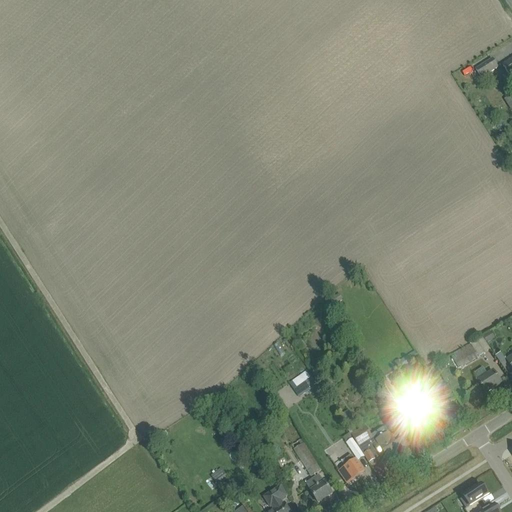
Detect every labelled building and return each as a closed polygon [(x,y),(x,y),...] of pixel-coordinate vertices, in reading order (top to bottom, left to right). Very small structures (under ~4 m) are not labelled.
[(511,58),(502,65),(511,80),(511,79),(511,58)] [(476,70),(481,79),(498,68),(492,60),(476,70)] [(472,348),(453,359),(456,365),(458,369),(459,369),(479,358),(478,357),(472,348)] [(401,360),(396,361),(398,368),(403,367),(402,364),(414,356),(412,353),(401,360)] [(483,368),(474,374),(474,375),(475,376),(478,381),(486,394),(501,384),(493,372),(488,375),(484,369),(483,368)] [(290,383),(300,397),(316,385),(306,371),(290,383)] [(398,399),(386,380),(377,386),(389,405),(398,399)] [(414,411),(409,415),(416,427),(422,424),(426,430),(440,421),(435,413),(433,411),(428,403),(424,397),(410,405),(414,411)] [(355,433),(351,435),(354,439),(358,447),(364,455),(375,448),(380,457),(385,454),(387,458),(400,450),(395,441),(393,438),(392,439),(388,434),(387,434),(384,428),(371,436),(365,427),(355,433)] [(322,471),(302,439),(292,446),(312,477),(322,471)] [(352,440),(346,444),(358,461),(364,457),(365,456),(364,455),(358,447),(354,439),(352,440)] [(324,445),(331,457),(339,452),(332,440),(324,445)] [(348,484),(364,473),(356,461),(355,461),(351,455),(341,463),(345,468),(339,472),(348,484)] [(212,474),(218,485),(229,479),(222,468),(212,474)] [(318,503),(333,494),(325,483),(324,484),(319,476),(306,484),(318,503)] [(476,490),(464,498),(470,507),(465,511),(476,511),(481,509),(478,504),(489,497),(482,486),(481,487),(480,485),(475,489),(476,490)] [(288,501),(280,488),(263,499),(272,511),(271,511),(289,511),(284,503),(288,501)]
